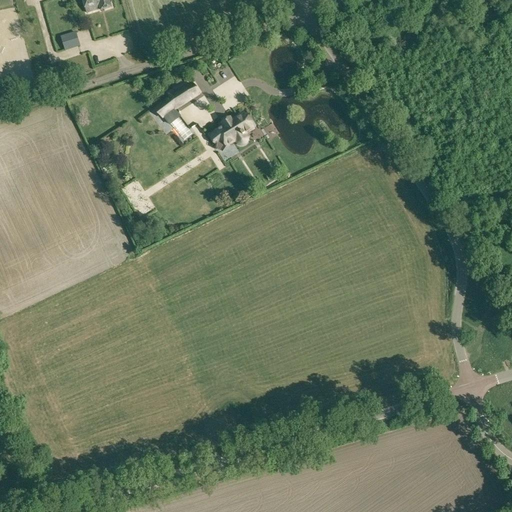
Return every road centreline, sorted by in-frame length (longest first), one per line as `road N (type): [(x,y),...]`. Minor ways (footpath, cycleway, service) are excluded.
road 1 (unclassified): [(0,113),(298,15),(451,223),(463,263),(457,318),(469,388)]
road 2 (unclassified): [(51,511),(469,388)]
road 3 (unknown): [(57,510),(0,397)]
